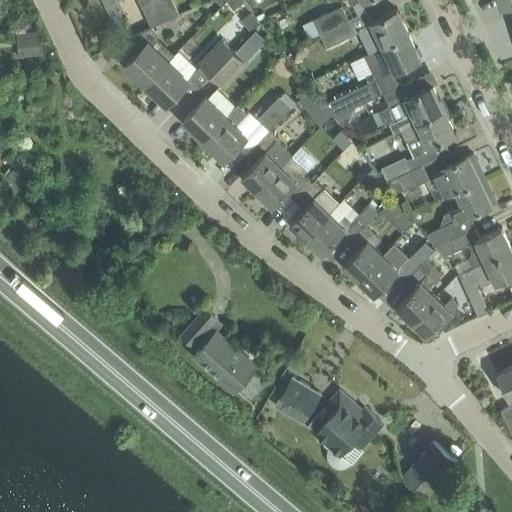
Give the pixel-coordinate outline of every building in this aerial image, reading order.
[(122,17),(115,2),(114,0),(103,0),(113,21),(122,17)] [(140,0),(152,26),(165,20),(156,0),(140,0)] [(156,0),(165,20),(180,13),(173,0),(156,0)] [(321,32),(349,18),(343,5),(314,18),(321,32)] [(261,7),(254,10),(258,19),(265,16),(261,7)] [(369,52),(383,45),(409,33),(397,8),(372,21),(372,22),(358,28),(363,39),(369,52)] [(251,11),(241,18),(249,30),(259,22),(251,11)] [(327,46),(356,33),(349,18),(321,32),(327,46)] [(175,53),(160,38),(162,37),(152,27),(120,41),(134,55),(126,63),(147,83),(175,53)] [(212,73),(225,86),(247,62),(242,57),(262,37),(256,30),(236,51),(234,49),(212,73)] [(403,66),(421,57),(409,33),(383,45),(369,52),(365,54),(377,78),(403,66)] [(20,55),(39,53),(37,36),(18,38),(20,55)] [(212,73),(234,49),(222,37),(199,60),(212,73)] [(303,60),(306,48),(300,42),(292,45),(289,57),(295,62),(303,60)] [(187,78),(197,68),(180,50),(175,54),(175,53),(147,83),(167,103),(189,80),(187,78)] [(348,108),(384,92),(377,78),(324,103),(335,116),(340,114),(348,110),(348,108)] [(433,83),(419,90),(413,78),(403,83),(384,92),(390,105),(384,108),(395,132),(402,129),(402,128),(443,108),(432,85),(434,85),(433,83)] [(204,138),(236,105),(218,87),(208,97),(206,96),(184,119),(204,138)] [(281,95),(259,117),(271,129),(292,106),(289,104),(296,97),(287,89),(281,95)] [(247,135),(236,124),(247,112),(239,103),(237,105),(236,105),(204,138),(225,158),(247,135)] [(456,131),(454,131),(443,108),(402,128),(402,129),(407,139),(414,155),(408,158),(412,169),(442,154),(450,150),(444,138),(457,132),(456,131)] [(342,127),(332,137),(344,149),(353,140),(342,127)] [(257,189),(292,153),(277,139),(280,136),(270,128),(265,135),(247,153),(255,161),(242,174),(257,189)] [(458,190),(485,177),(473,152),(447,165),(442,154),(412,169),(395,176),(402,191),(429,179),(429,177),(435,174),(439,181),(445,193),(457,188),(458,190)] [(313,182),(304,173),(309,169),(292,153),(257,189),(274,205),(287,192),(295,200),(313,182)] [(337,180),(346,172),(336,161),(327,169),(337,180)] [(458,234),(458,233),(453,222),(497,201),(485,177),(458,190),(464,204),(445,214),(441,224),(442,226),(429,232),(435,245),(451,238),(458,234)] [(306,236),(340,201),(324,186),(323,187),(315,179),(313,182),(295,200),(303,208),(290,221),(306,236)] [(365,224),(357,215),(359,212),(344,198),(341,201),(340,201),(306,236),(322,252),(340,233),(348,241),(365,224)] [(359,278),(383,254),(374,246),(381,239),(365,224),(348,241),(356,249),(344,263),(359,278)] [(475,266),(511,247),(502,226),(480,237),(475,225),(458,233),(458,234),(451,238),(456,249),(469,243),(472,250),(471,257),(475,266)] [(475,280),(492,272),(496,282),(511,274),(511,247),(475,266),(459,273),(465,284),(473,303),(484,298),(475,280)] [(418,248),(409,257),(418,265),(427,257),(418,248)] [(418,265),(409,257),(402,250),(397,255),(391,262),(383,254),(359,278),(375,293),(393,275),(401,283),(418,265)] [(428,287),(434,281),(442,273),(427,257),(418,265),(401,283),(410,291),(397,305),(413,320),(436,295),(428,287)] [(459,304),(451,297),(451,296),(444,303),(436,295),(413,320),(428,335),(459,304)] [(256,365),(217,330),(223,323),(205,307),(182,334),(194,344),(195,343),(201,348),(195,354),(235,389),(256,365)] [(511,365),(498,372),(510,398),(511,397),(511,365)] [(280,397),(309,414),(321,392),(293,375),(280,397)] [(363,409),(340,389),(327,403),(335,410),(327,419),(318,412),(318,413),(310,423),(318,430),(316,431),(340,453),(353,438),(362,446),(383,422),(365,406),(363,409)] [(511,403),(501,409),(511,432),(511,403)] [(403,476),(425,495),(427,497),(458,460),(434,440),(403,476)]
